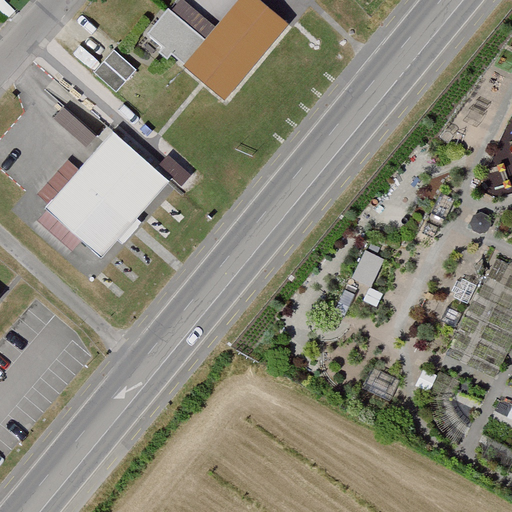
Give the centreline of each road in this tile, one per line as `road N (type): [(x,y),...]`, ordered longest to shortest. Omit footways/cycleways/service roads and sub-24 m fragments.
road 1 (primary): [(148,369),(454,0)]
road 2 (residential): [(0,234),(148,369)]
road 3 (primary): [(28,511),(148,369)]
